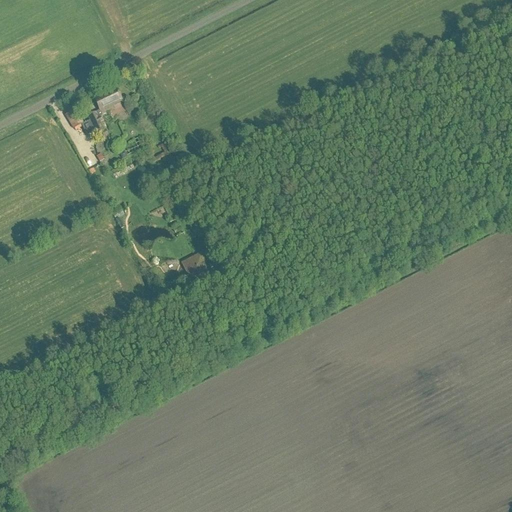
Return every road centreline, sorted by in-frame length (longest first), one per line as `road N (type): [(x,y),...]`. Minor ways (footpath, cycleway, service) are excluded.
road 1 (track): [(511,186),(0,450)]
road 2 (tertiary): [(0,125),(248,0)]
